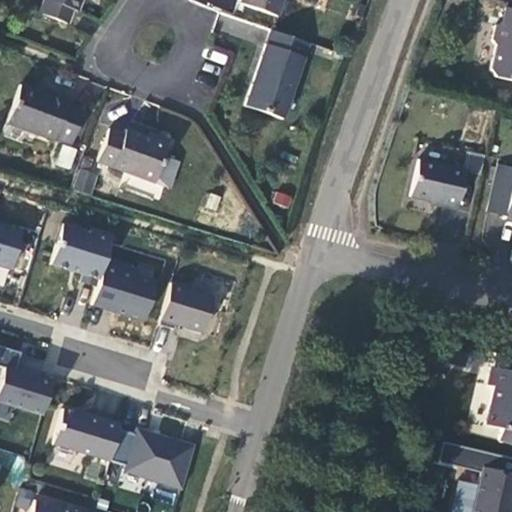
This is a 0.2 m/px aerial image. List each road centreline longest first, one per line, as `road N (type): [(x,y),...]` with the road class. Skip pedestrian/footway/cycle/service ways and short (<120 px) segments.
road 1 (residential): [(260,431),(152,397),(54,335),(0,318)]
road 2 (tertiary): [(402,0),(340,169),(319,252)]
road 3 (residential): [(152,0),(115,48),(123,72),(174,90),(198,20)]
road 4 (residential): [(511,302),(319,252)]
road 5 (tertiary): [(319,252),(260,431)]
